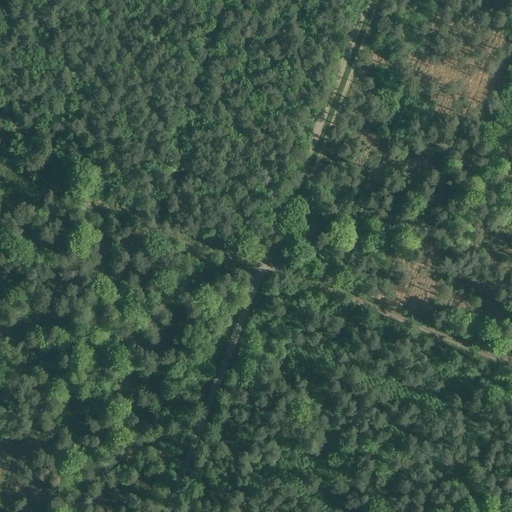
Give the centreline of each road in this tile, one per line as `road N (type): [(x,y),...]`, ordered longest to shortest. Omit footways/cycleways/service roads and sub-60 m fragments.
road 1 (track): [(268,264),(95,323),(0,380)]
road 2 (track): [(268,264),(0,158)]
road 3 (track): [(268,264),(374,0)]
road 4 (track): [(168,511),(268,264)]
road 5 (track): [(511,358),(268,264)]
